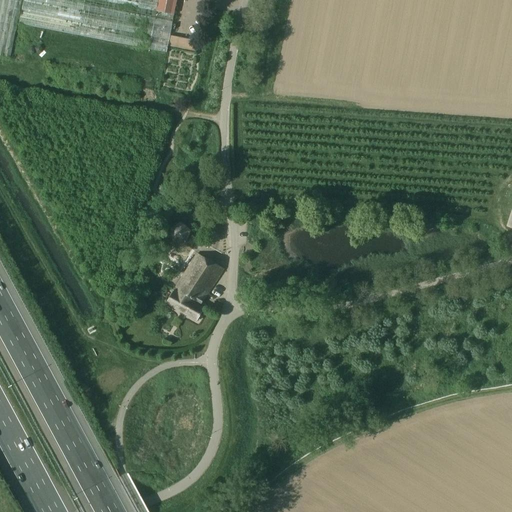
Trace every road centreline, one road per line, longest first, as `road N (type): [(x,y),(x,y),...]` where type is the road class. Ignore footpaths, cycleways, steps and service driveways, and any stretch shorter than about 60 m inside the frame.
road 1 (unclassified): [(231,308),(225,154),(242,0)]
road 2 (unclassified): [(511,260),(331,308),(231,308)]
road 3 (unclassified): [(231,308),(211,354),(211,452),(180,487),(129,511)]
road 4 (motorway): [(109,511),(0,307)]
